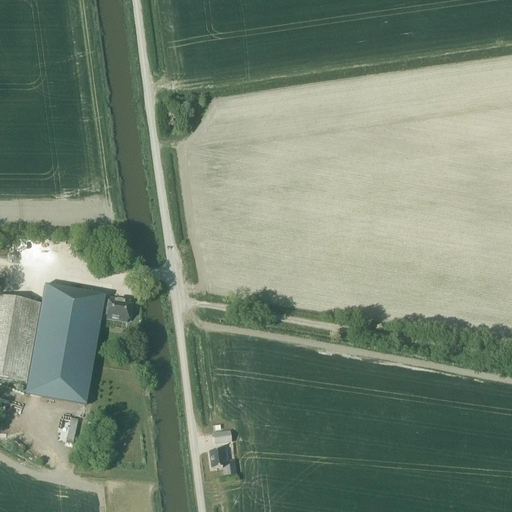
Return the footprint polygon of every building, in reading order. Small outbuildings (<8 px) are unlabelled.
[(164,111),(166,128),(177,126),(175,109),(164,111)] [(101,320),(127,324),(128,322),(129,321),(130,317),(128,316),(131,304),(109,300),(109,302),(105,301),(105,297),(44,287),(25,397),(86,408),(101,320)] [(0,377),(26,382),(39,304),(0,297),(0,377)] [(10,413),(6,422),(19,428),(23,418),(10,413)] [(70,421),(65,444),(72,445),(77,422),(70,421)] [(231,444),(230,432),(212,434),(214,446),(231,444)] [(222,469),(222,463),(228,462),(226,451),(208,453),(211,470),(222,469)]
